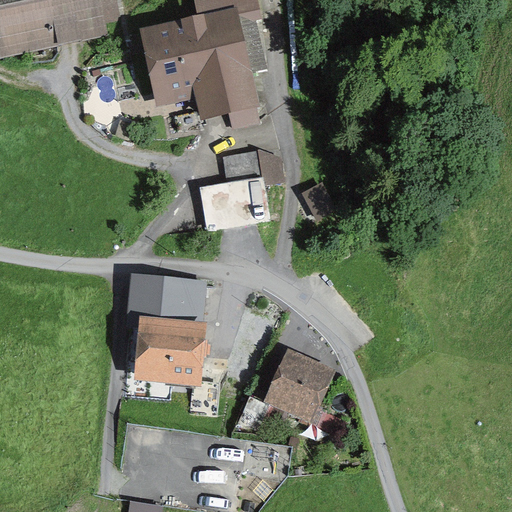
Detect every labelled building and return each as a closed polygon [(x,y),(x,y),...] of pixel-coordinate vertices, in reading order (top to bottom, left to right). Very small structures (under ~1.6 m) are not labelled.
[(92,0),(0,0),(0,34),(2,46),(121,20),(116,0),(94,0),(92,1),(92,0)] [(202,23),(150,35),(164,96),(198,89),(204,116),(231,110),(235,128),(259,123),(236,18),(256,13),(253,0),(220,0),(221,1),(219,2),(218,0),(194,0),(195,7),(198,6),(202,23)] [(197,113),(175,118),(178,132),(200,127),(197,113)] [(280,161),(259,152),(226,157),(230,185),(204,189),(210,230),(270,221),(265,186),(284,183),(280,161)] [(321,190),(306,198),(316,218),(331,211),(321,190)] [(171,383),(193,385),(196,356),(204,357),(205,343),(199,342),(203,297),(195,296),(196,284),(135,279),(131,328),(146,330),(142,372),(172,374),(171,383)] [(252,396),(265,403),(289,355),(276,349),(252,396)] [(290,361),(270,405),(300,419),(299,422),(309,427),(318,407),(313,405),(325,377),(290,361)] [(219,387),(193,385),(190,414),(216,417),(219,387)] [(270,405),(250,396),(238,423),(258,432),(270,405)]
